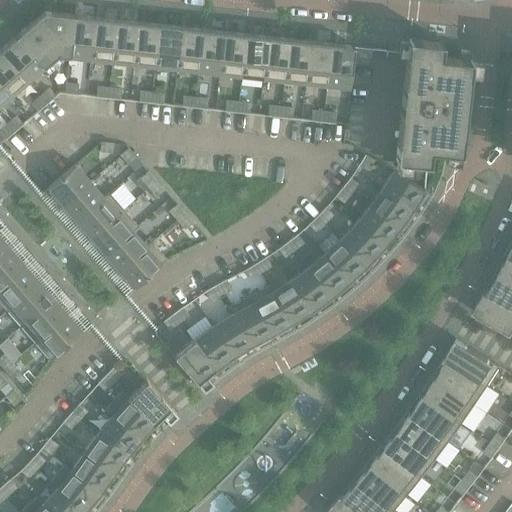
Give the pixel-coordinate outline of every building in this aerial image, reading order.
[(68,56),(73,15),(43,11),(16,35),(43,66),(44,65),(58,53),(60,55),(68,56)] [(90,58),(94,17),(73,15),(68,56),(90,58)] [(111,61),(116,19),(94,17),(90,58),(111,61)] [(133,63),(137,22),(116,19),(111,61),(133,63)] [(154,65),(159,24),(137,22),(133,63),(154,65)] [(176,68),(180,27),(159,24),(154,65),(176,68)] [(197,70),(202,29),(180,27),(176,68),(197,70)] [(219,73),(223,31),(202,29),(197,70),(219,73)] [(240,75),(245,34),(223,31),(219,73),(240,75)] [(262,77),(266,36),(245,34),(240,75),(262,77)] [(43,66),(16,35),(0,48),(0,49),(27,80),(43,66)] [(283,80),(288,39),(266,36),(262,77),(283,80)] [(470,59),(440,55),(441,42),(407,38),(406,52),(402,82),(402,87),(400,110),(399,110),(394,159),(428,163),(429,148),(460,152),(470,59)] [(304,82),(309,41),(288,39),(283,80),(304,82)] [(326,85),(331,43),(309,41),(304,82),(326,85)] [(349,87),(352,57),(353,46),(331,43),(326,85),(349,87)] [(371,58),(372,48),(353,46),(352,57),(371,58)] [(27,80),(0,49),(0,82),(10,95),(27,80)] [(0,103),(10,95),(0,82),(0,103)] [(76,94),(77,84),(65,83),(64,93),(76,94)] [(107,98),(108,88),(96,86),(95,96),(107,98)] [(46,103),(55,95),(49,88),(40,95),(46,103)] [(119,99),(120,89),(108,88),(107,98),(119,99)] [(150,102),(151,92),(139,91),(138,101),(150,102)] [(162,104),(163,94),(151,92),(150,102),(162,104)] [(37,111),(46,103),(40,95),(30,103),(37,111)] [(193,107),(194,97),(182,96),(181,106),(193,107)] [(205,108),(206,98),(194,97),(193,107),(205,108)] [(236,112),(237,102),(225,101),(224,111),(236,112)] [(248,113),(249,103),(237,102),(236,112),(248,113)] [(279,117),(280,107),(268,105),(267,115),(279,117)] [(291,118),(292,108),(280,107),(279,117),(291,118)] [(322,121),(323,111),(311,110),(310,120),(322,121)] [(334,123),(335,113),(323,111),(322,121),(334,123)] [(22,124),(22,123),(16,116),(7,124),(14,131),(22,124)] [(0,134),(4,139),(14,131),(7,124),(0,129),(0,134)] [(111,155),(112,143),(112,142),(100,141),(99,153),(111,155)] [(135,157),(127,148),(120,154),(128,163),(135,157)] [(367,170),(373,160),(364,155),(358,165),(367,170)] [(62,204),(89,181),(74,164),(47,187),(62,204)] [(410,209),(423,188),(393,170),(381,189),(410,209)] [(156,180),(148,171),(140,178),(148,187),(156,180)] [(350,193),(358,184),(350,177),(343,187),(350,193)] [(163,189),(156,180),(148,187),(156,196),(163,189)] [(76,221),(103,197),(102,197),(89,181),(62,204),(76,221)] [(342,202),(350,193),(343,187),(335,196),(342,202)] [(410,209),(381,189),(380,189),(368,206),(396,228),(409,211),(410,209)] [(90,237),(123,209),(108,192),(102,197),(103,197),(76,221),(90,237)] [(184,213),(176,204),(168,210),(176,220),(184,213)] [(396,228),(368,206),(354,223),(381,246),(395,230),(396,228)] [(323,223),(332,215),(325,207),(316,216),(323,223)] [(104,253),(131,230),(132,231),(137,226),(123,209),(90,237),(104,253)] [(192,222),(184,213),(176,220),(184,229),(192,222)] [(315,232),(323,223),(316,216),(308,224),(315,232)] [(381,246),(354,223),(339,238),(365,264),(379,248),(381,246)] [(145,245),(132,231),(131,230),(104,253),(119,270),(146,246),(145,245)] [(303,242),(297,235),(297,234),(287,242),(293,250),(303,242)] [(0,258),(10,249),(0,237),(0,258)] [(365,264),(339,238),(324,253),(347,280),(363,265),(365,264)] [(133,287),(166,259),(150,241),(145,245),(146,246),(119,270),(133,287)] [(293,250),(287,242),(278,249),(284,257),(293,250)] [(0,286),(24,266),(10,249),(0,258),(0,286)] [(347,280),(324,253),(307,267),(329,295),(347,280)] [(511,281),(511,257),(508,255),(498,274),(511,281)] [(270,266),(265,258),(265,257),(255,264),(260,272),(270,266)] [(260,272),(255,264),(245,270),(250,278),(260,272)] [(0,302),(6,310),(38,282),(24,266),(0,286),(0,302)] [(329,295),(307,267),(290,279),(310,309),(329,295)] [(511,306),(511,281),(498,274),(488,292),(485,290),(484,291),(511,306)] [(230,288),(226,280),(225,279),(215,285),(220,294),(230,288)] [(290,279),(272,291),(271,291),(289,322),(308,310),(310,309),(290,279)] [(26,322),(53,298),(38,282),(6,310),(21,327),(26,322)] [(220,294),(215,285),(204,291),(209,300),(220,294)] [(289,322),(271,291),(272,291),(268,285),(249,295),(269,333),(289,322)] [(511,333),(511,306),(484,291),(473,311),(511,334),(511,333)] [(269,333),(249,295),(226,307),(230,314),(232,313),(250,343),(267,334),(269,333)] [(40,338),(67,315),(53,298),(26,322),(39,337),(40,338)] [(188,315),(182,307),(172,314),(178,322),(188,315)] [(232,313),(230,314),(211,325),(232,355),(248,344),(250,343),(232,313)] [(178,322),(172,314),(163,321),(169,329),(178,322)] [(49,360),(81,332),(67,315),(40,338),(39,337),(34,342),(49,360)] [(232,355),(211,325),(193,339),(214,367),(230,356),(232,355)] [(495,361),(457,337),(445,356),(483,381),(495,361)] [(214,367),(193,339),(173,355),(203,390),(212,383),(205,375),(213,368),(214,367)] [(11,363),(3,353),(0,355),(0,365),(4,369),(11,363)] [(483,381),(445,356),(444,357),(448,360),(436,377),(470,400),(483,381)] [(19,372),(11,363),(4,369),(11,378),(19,372)] [(113,382),(121,373),(114,366),(105,375),(113,382)] [(104,391),(113,382),(105,375),(97,384),(104,391)] [(470,400),(436,377),(424,394),(458,418),(470,400)] [(177,414),(146,380),(128,397),(153,422),(161,415),(168,422),(177,414)] [(21,399),(13,389),(5,396),(13,405),(21,399)] [(458,418),(424,394),(412,412),(445,436),(458,418)] [(153,422),(128,397),(127,398),(112,414),(139,438),(153,422)] [(78,420),(86,411),(78,404),(70,413),(78,420)] [(445,436),(412,412),(399,429),(431,454),(445,436)] [(70,429),(78,420),(70,413),(62,422),(70,429)] [(139,438),(112,414),(97,433),(96,434),(125,454),(139,438)] [(399,429),(385,447),(417,472),(431,454),(399,429)] [(505,439),(505,438),(497,433),(490,442),(499,448),(505,439)] [(125,454),(96,434),(83,452),(112,472),(125,454)] [(49,454),(57,444),(49,438),(41,447),(49,454)] [(499,448),(490,442),(483,452),(491,458),(499,448)] [(417,472),(385,447),(371,464),(403,490),(417,472)] [(112,472),(83,452),(70,470),(99,491),(112,472)] [(36,469),(44,460),(37,453),(28,462),(36,469)] [(28,478),(36,469),(28,462),(20,471),(28,478)] [(403,490),(371,464),(358,481),(389,507),(403,490)] [(99,491),(70,470),(57,486),(84,509),(99,491)] [(478,476),(477,475),(470,470),(463,479),(471,485),(478,476)] [(0,487),(7,495),(16,487),(9,479),(0,487)] [(471,485),(463,479),(455,489),(463,495),(471,485)] [(384,511),(389,507),(358,481),(344,496),(341,494),(360,511),(384,511)] [(81,511),(84,509),(57,486),(42,502),(52,511),(81,511)] [(360,511),(341,494),(326,511),(360,511)] [(52,511),(42,502),(32,511),(52,511)]
